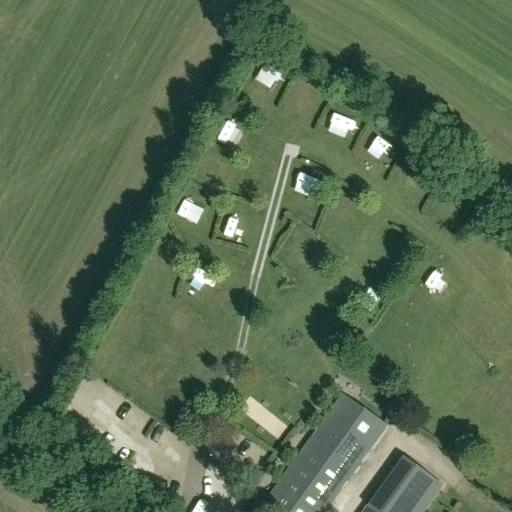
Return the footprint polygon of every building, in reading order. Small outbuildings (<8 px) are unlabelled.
[(238,111),(228,126),(242,135),(252,120),(238,111)] [(214,153),(207,171),(216,175),(223,157),(214,153)] [(319,188),(327,170),(317,165),(309,183),(319,188)] [(179,202),(191,216),(202,206),(190,192),(179,202)] [(331,220),(352,229),(361,208),(339,199),(331,220)] [(389,248),(404,257),(414,240),(400,231),(389,248)] [(190,271),(202,287),(216,277),(205,260),(190,271)] [(278,511),(326,511),(384,431),(340,400),(266,503),(278,511)] [(424,511),(441,489),(402,461),(365,511),(424,511)]
